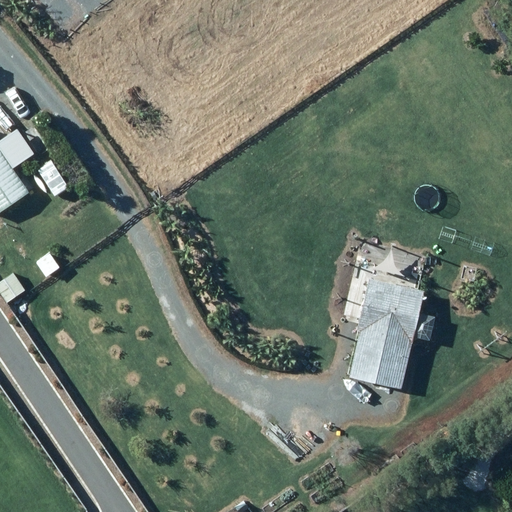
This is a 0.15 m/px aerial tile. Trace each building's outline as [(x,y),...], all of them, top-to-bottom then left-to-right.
[(0,152),(0,208),(26,191),(0,152)] [(49,248),(27,262),(39,281),(61,267),(49,248)] [(356,306),(344,379),(401,389),(421,270),(357,260),(350,305),(356,306)] [(192,435),(202,458),(228,447),(218,424),(192,435)] [(289,511),(307,500),(297,485),(265,507),(268,511),(289,511)]
